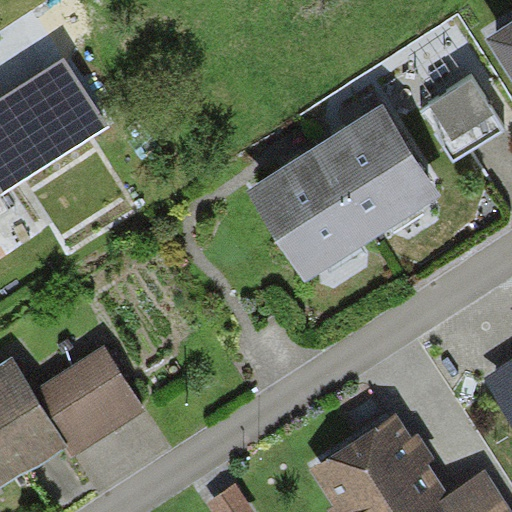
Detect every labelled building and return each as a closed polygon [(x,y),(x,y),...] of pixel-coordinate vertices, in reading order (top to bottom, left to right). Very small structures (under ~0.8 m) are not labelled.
[(511,2),(487,19),(511,58),(511,2)] [(457,158),(511,131),(511,116),(486,64),(426,93),(457,158)] [(36,76),(57,109),(75,98),(53,65),(36,76)] [(33,72),(0,93),(0,161),(64,121),(57,109),(36,76),(33,72)] [(346,109),(315,128),(374,222),(444,179),(385,85),(346,109)] [(305,265),(374,222),(315,128),(291,143),(247,170),(305,265)] [(0,238),(1,238),(0,235),(0,217),(17,206),(0,180),(0,238)] [(107,335),(36,382),(68,432),(64,435),(72,448),(145,399),(107,335)] [(0,353),(0,476),(64,435),(68,432),(36,382),(12,345),(0,353)] [(511,349),(486,367),(511,407),(511,349)] [(398,402),(310,455),(334,495),(328,499),(336,511),(450,511),(437,489),(448,481),(430,452),(434,449),(428,439),(418,424),(413,427),(398,402)] [(511,511),(511,500),(486,458),(448,481),(437,489),(450,511),(511,511)] [(236,477),(209,494),(219,511),(247,511),(255,507),(236,477)]
